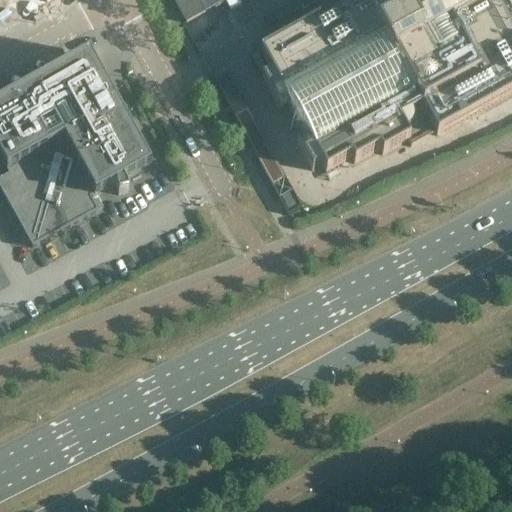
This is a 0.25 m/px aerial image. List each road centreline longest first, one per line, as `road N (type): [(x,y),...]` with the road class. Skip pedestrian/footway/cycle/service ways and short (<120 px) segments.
road 1 (secondary): [(511,210),(0,474)]
road 2 (secondary): [(60,511),(511,263)]
road 3 (unclassified): [(220,183),(119,0)]
road 4 (unclassified): [(116,0),(0,68)]
